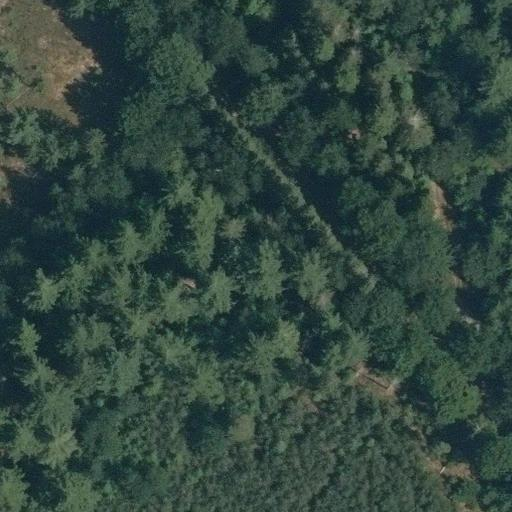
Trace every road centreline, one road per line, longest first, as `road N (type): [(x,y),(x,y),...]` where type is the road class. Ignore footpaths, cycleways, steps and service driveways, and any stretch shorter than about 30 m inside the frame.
road 1 (track): [(135,0),(511,439)]
road 2 (track): [(0,266),(297,0)]
road 3 (track): [(456,375),(464,315),(405,0)]
